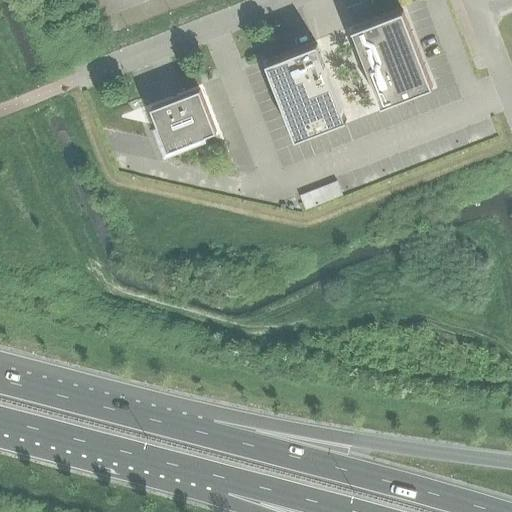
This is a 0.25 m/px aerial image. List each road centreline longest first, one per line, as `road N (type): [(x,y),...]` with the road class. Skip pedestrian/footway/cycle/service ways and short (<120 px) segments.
road 1 (trunk): [(511,464),(348,440),(185,429)]
road 2 (trunk): [(487,511),(185,429)]
road 3 (unclassified): [(73,80),(293,0)]
road 4 (trunk): [(0,421),(191,471)]
road 5 (trunk): [(185,429),(0,381)]
road 6 (trunk): [(191,471),(338,511)]
